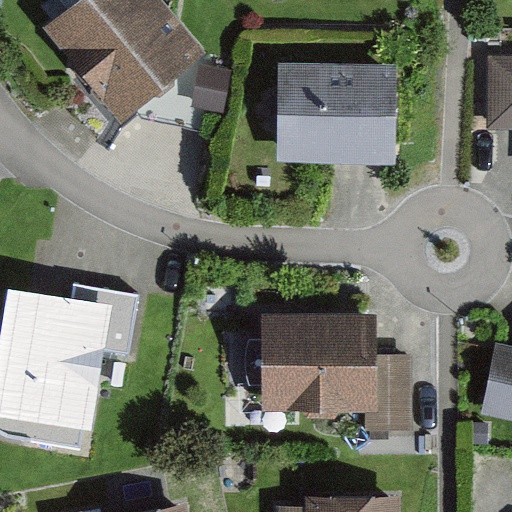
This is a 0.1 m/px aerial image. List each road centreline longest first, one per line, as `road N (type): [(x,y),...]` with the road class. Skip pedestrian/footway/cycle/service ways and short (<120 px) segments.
road 1 (residential): [(0,132),(93,203),(161,232),(201,243),(397,250)]
road 2 (residential): [(397,250),(407,279),(433,296),(464,294),(487,274),(493,244),(481,218),(458,204),(430,204)]
